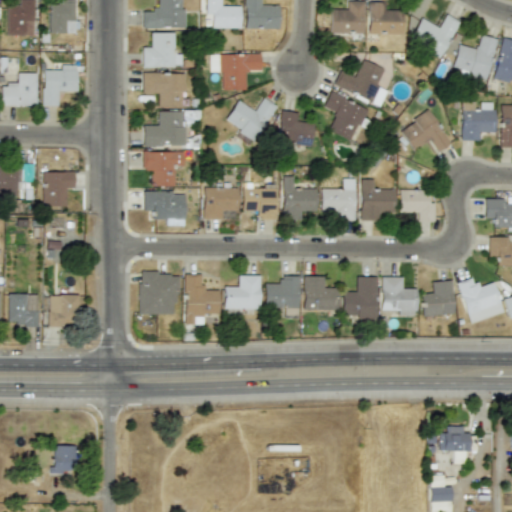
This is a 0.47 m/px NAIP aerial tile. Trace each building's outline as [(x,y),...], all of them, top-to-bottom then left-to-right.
[(31,34),(31,0),(16,0),(16,5),(4,5),(4,34),(31,34)] [(73,32),(73,0),(46,0),(46,32),(73,32)] [(181,26),(180,0),(154,0),(155,9),(139,9),(140,27),(181,26)] [(238,5),(218,5),(218,0),(203,0),(203,13),(209,13),(209,27),(237,27),(238,5)] [(241,0),(241,27),(276,28),(276,4),(258,4),(258,0),(241,0)] [(361,1),(344,0),(344,9),(326,8),(326,32),(360,33),(361,1)] [(365,33),(399,33),(399,10),(381,10),(381,1),(365,1),(365,33)] [(436,26),(417,18),(406,41),(439,55),(455,19),(442,14),(436,26)] [(139,47),(139,66),(178,66),(178,53),(171,53),(171,31),(148,32),(148,46),(139,47)] [(493,38),(477,34),(473,48),(455,44),(448,69),(482,78),(493,38)] [(511,39),(498,37),(490,77),(511,81),(511,39)] [(257,53),(206,53),(206,71),(218,71),(218,89),(242,89),(242,69),(257,69),(257,53)] [(336,70),(330,86),(377,104),(382,89),(373,86),(380,67),(358,59),(352,76),(336,70)] [(55,105),(55,91),(74,91),(74,64),(58,64),(58,70),(40,69),(39,104),(55,105)] [(34,72),(15,72),(15,84),(0,83),(0,104),(33,105),(34,72)] [(181,72),(140,72),(139,92),(155,93),(155,106),(180,107),(181,72)] [(362,107),(326,91),(319,106),(332,112),(324,130),(348,141),(362,107)] [(234,99),(221,121),(251,140),(273,105),(259,97),(251,110),(234,99)] [(511,105),(496,105),(496,146),(511,146),(511,105)] [(310,123),(293,120),(294,112),(278,109),(273,140),(307,145),(310,123)] [(426,139),(434,152),(447,143),(425,109),(395,128),(409,150),(426,139)] [(491,131),(491,110),(457,109),(456,139),(475,140),(476,131),(491,131)] [(140,124),(140,144),(180,145),(181,110),(155,110),(154,125),(140,124)] [(171,185),(171,165),(180,165),(180,150),(140,151),(140,169),(148,169),(148,185),(171,185)] [(0,163),(0,196),(14,196),(14,189),(30,188),(29,163),(0,163)] [(71,171),(39,171),(39,205),(63,206),(63,187),(71,188),(71,171)] [(313,188),(290,187),(290,175),(279,175),(278,218),(297,218),(298,211),(313,211),(313,188)] [(317,188),(317,211),(332,211),(332,219),(351,219),(351,178),(339,177),(338,188),(317,188)] [(391,189),(370,189),(370,179),(357,178),(356,219),(375,220),(376,211),(391,212),(391,189)] [(238,209),(253,210),(253,218),(272,218),(273,187),(239,186),(238,209)] [(395,211),(414,212),(414,220),(431,221),(431,202),(425,202),(425,189),(395,189),(395,211)] [(180,190),(140,191),(140,210),(150,210),(150,219),(164,218),(164,224),(181,223),(180,190)] [(511,202),(500,202),(500,198),(482,198),(481,217),(490,217),(490,225),(511,225),(511,202)] [(511,264),(511,235),(486,235),(485,255),(494,256),(494,264),(511,264)] [(136,313),(174,313),(173,272),(135,273),(136,313)] [(215,289),(199,289),(199,274),(181,273),(181,324),(200,324),(200,313),(215,313),(215,289)] [(220,307),(256,308),(256,275),(235,274),(235,286),(221,286),(220,307)] [(295,275),(277,275),(277,283),(261,283),(261,306),(282,307),(282,313),(295,314),(295,275)] [(300,309),(335,309),(335,287),(321,287),(321,275),(300,275),(300,309)] [(373,276),(353,275),(353,291),(339,291),(338,317),(373,317),(373,276)] [(413,287),(399,287),(399,276),(378,276),(378,308),(394,308),(394,315),(413,315),(413,287)] [(453,282),(466,322),(500,312),(490,280),(471,286),(468,277),(453,282)] [(429,292),(418,293),(419,315),(450,313),(449,280),(428,280),(429,292)] [(23,293),(4,293),(4,324),(34,325),(35,310),(23,310),(23,293)] [(506,318),(511,315),(511,293),(500,298),(506,318)] [(44,294),(45,325),(75,324),(74,294),(44,294)] [(466,432),(459,432),(459,425),(442,425),(442,432),(435,432),(436,450),(450,450),(451,463),(462,462),(462,451),(466,451),(466,432)] [(73,445),(49,444),(48,471),(72,472),(73,445)] [(447,486),(440,486),(440,474),(426,474),(427,511),(448,511),(447,486)]
